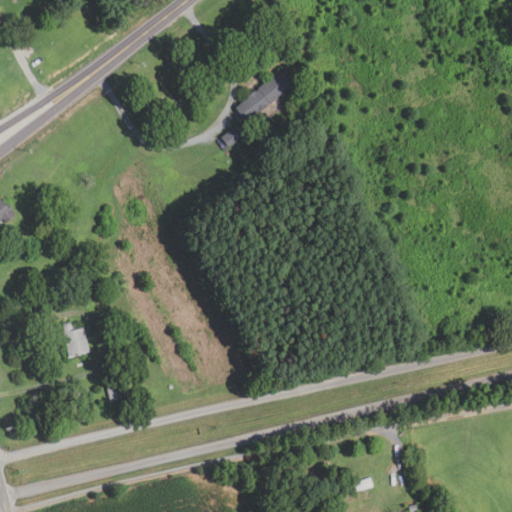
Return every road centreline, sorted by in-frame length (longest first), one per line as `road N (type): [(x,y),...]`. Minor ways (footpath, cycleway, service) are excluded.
road 1 (residential): [(0,499),(511,373)]
road 2 (residential): [(511,340),(0,455)]
road 3 (primary): [(55,101),(187,0)]
